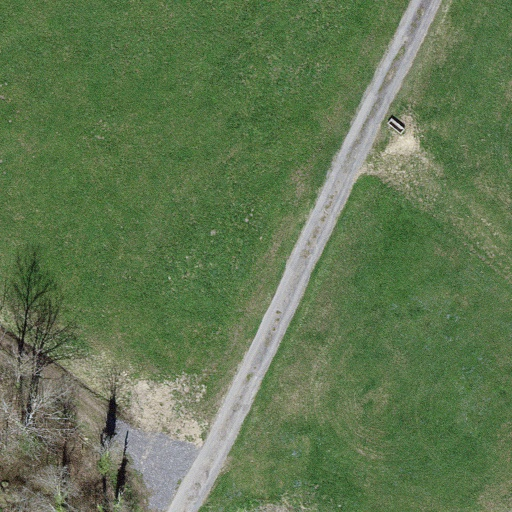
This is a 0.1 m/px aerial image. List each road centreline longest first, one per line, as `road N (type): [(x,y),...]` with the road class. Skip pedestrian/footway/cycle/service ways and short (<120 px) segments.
road 1 (track): [(441,0),(182,511)]
road 2 (track): [(158,511),(146,455),(92,395),(0,327)]
